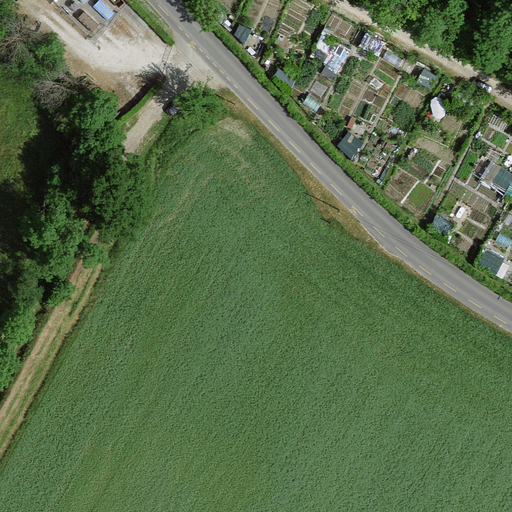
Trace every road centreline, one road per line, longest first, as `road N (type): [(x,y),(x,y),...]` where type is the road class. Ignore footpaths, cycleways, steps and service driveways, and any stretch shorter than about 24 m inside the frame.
road 1 (unclassified): [(164,0),(392,232),(511,316)]
road 2 (track): [(0,385),(92,200),(207,43)]
road 3 (track): [(340,0),(511,97)]
